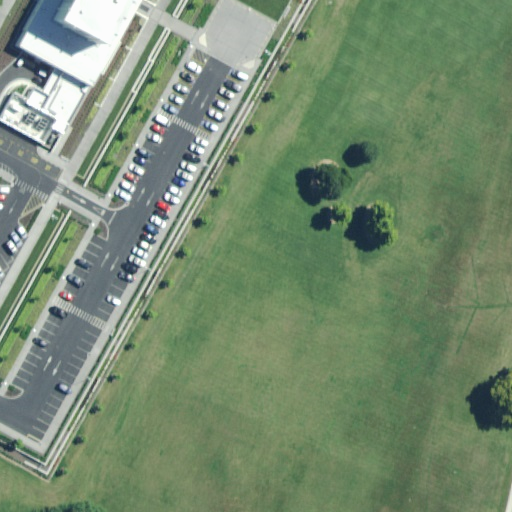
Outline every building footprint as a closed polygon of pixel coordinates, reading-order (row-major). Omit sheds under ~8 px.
[(38,0),(14,45),(22,49),(48,64),(56,68),(89,86),(91,87),(134,11),(139,0),(38,0)] [(89,86),(56,68),(49,80),(43,90),(35,85),(27,100),(24,98),(12,91),(0,113),(0,119),(41,143),(49,128),(61,134),(66,125),(89,86)] [(293,387),(234,373),(218,437),(252,446),(262,405),(322,420),(328,394),(294,385),(293,387)] [(447,426),(413,416),(410,427),(444,437),(447,426)] [(316,458),(255,442),(250,460),(312,475),(316,458)] [(418,511),(419,511),(280,477),(271,511),(297,511),(299,508),(314,511),(418,511)]
